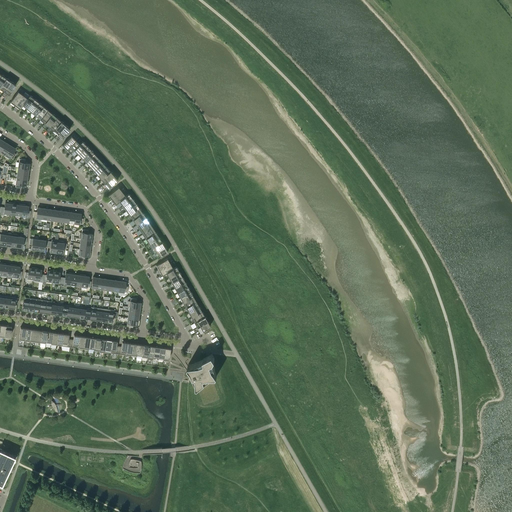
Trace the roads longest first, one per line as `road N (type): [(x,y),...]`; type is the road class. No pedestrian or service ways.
road 1 (residential): [(0,106),(88,183),(185,337)]
road 2 (residential): [(142,331),(0,312)]
road 3 (residential): [(0,320),(141,340)]
